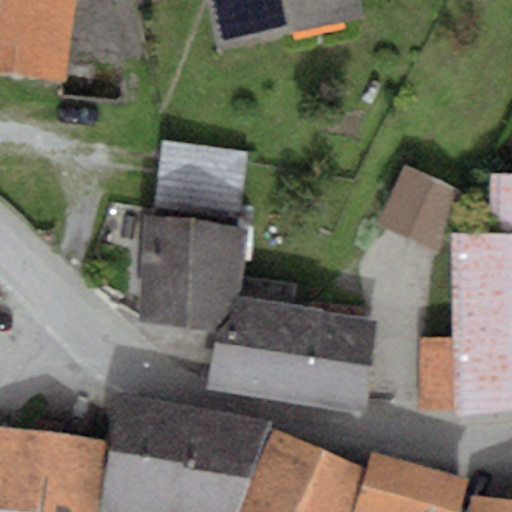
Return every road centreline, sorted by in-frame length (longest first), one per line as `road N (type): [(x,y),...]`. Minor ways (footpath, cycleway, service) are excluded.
road 1 (tertiary): [(78,320),(129,365),(191,400),(407,438),(511,436)]
road 2 (track): [(0,137),(61,150),(83,183),(83,221),(55,297)]
